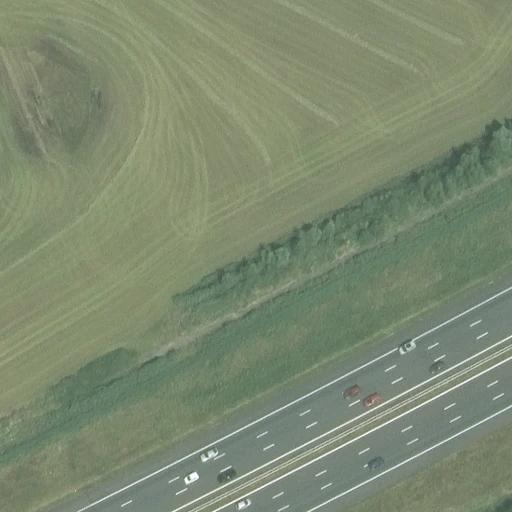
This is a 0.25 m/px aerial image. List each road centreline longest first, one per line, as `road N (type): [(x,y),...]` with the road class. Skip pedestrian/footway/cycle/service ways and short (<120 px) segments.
road 1 (unclassified): [(113,379),(511,169)]
road 2 (motorway): [(511,310),(125,511)]
road 3 (motorway): [(261,511),(511,382)]
